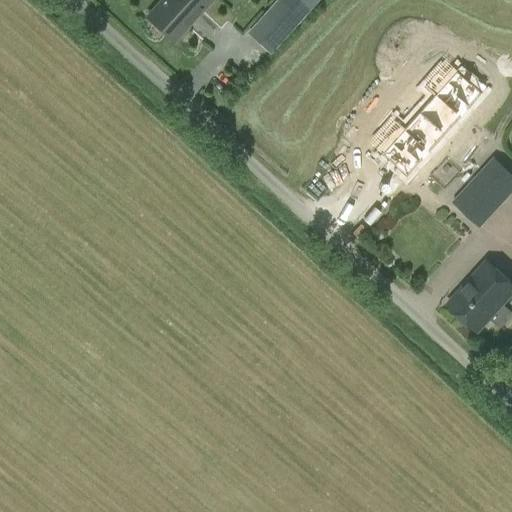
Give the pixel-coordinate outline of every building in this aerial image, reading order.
[(200,12),(210,0),(160,0),(146,16),(173,41),(185,28),(200,12)] [(280,0),(275,0),(246,33),(271,54),(302,19),(280,0)] [(433,95),(418,112),(443,134),(480,92),(455,70),(445,82),(436,74),(424,87),(433,95)] [(391,142),(381,153),(406,176),(443,134),(418,112),(403,128),(394,120),(382,134),(391,142)] [(511,191),(511,172),(494,156),(454,201),(481,226),(511,191)] [(478,332),(491,318),(499,325),(503,324),(511,316),(511,312),(503,305),(511,294),(511,284),(487,261),(447,304),(478,332)]
